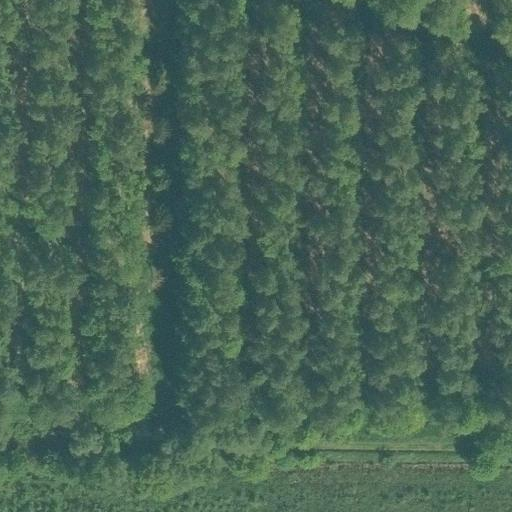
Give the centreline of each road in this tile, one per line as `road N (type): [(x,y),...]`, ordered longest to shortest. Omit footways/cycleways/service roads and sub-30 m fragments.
road 1 (track): [(511,445),(0,442)]
road 2 (track): [(511,413),(0,416)]
road 3 (track): [(163,414),(164,0)]
